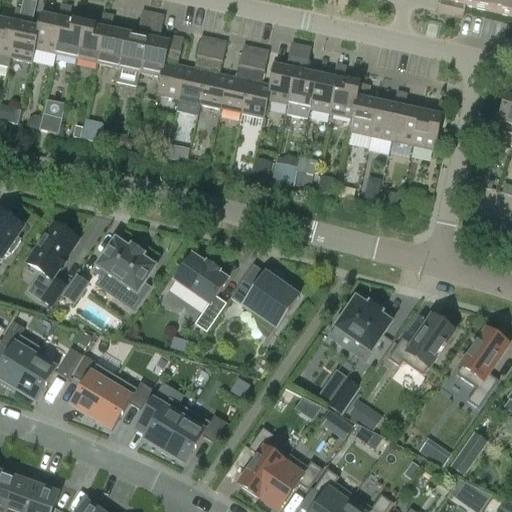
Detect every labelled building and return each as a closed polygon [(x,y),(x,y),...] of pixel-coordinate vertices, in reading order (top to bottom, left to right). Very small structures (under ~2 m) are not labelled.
[(511,0),(439,0),(437,14),(462,20),(463,15),(465,8),(511,18),(511,0)] [(24,20),(13,17),(12,24),(17,25),(10,60),(31,65),(34,52),(38,30),(28,27),(33,4),(22,1),(20,12),(25,13),(24,20)] [(60,7),(59,14),(69,16),(71,9),(60,7)] [(15,11),(13,17),(24,20),(25,13),(20,12),(15,11)] [(59,14),(57,20),(63,21),(55,56),(76,61),(84,26),(68,22),(69,16),(59,14)] [(34,52),(55,56),(63,21),(57,20),(41,16),(38,30),(34,52)] [(102,16),(101,23),(111,25),(113,18),(102,16)] [(17,25),(12,24),(0,21),(0,67),(8,69),(10,60),(17,25)] [(101,23),(99,29),(105,30),(97,65),(118,70),(126,35),(110,31),(111,25),(101,23)] [(76,61),(97,65),(105,30),(99,29),(84,26),(76,61)] [(139,75),(161,79),(168,44),(152,41),(154,34),(143,32),(142,38),(147,40),(139,75)] [(136,90),(139,75),(147,40),(142,38),(126,35),(118,70),(115,86),(136,90)] [(169,38),(168,44),(161,79),(156,97),(178,102),(185,70),(177,68),(183,41),(169,38)] [(200,38),(199,44),(212,47),(213,41),(200,38)] [(213,41),(212,47),(225,50),(226,44),(213,41)] [(178,102),(199,107),(212,47),(199,44),(193,71),(185,70),(178,102)] [(274,67),(269,88),(270,88),(267,102),(267,103),(288,107),(295,72),(290,71),(292,64),(302,66),(304,60),(298,59),(301,48),(291,45),(286,70),(274,67)] [(220,111),(227,79),(219,77),(225,50),(212,47),(199,107),(220,111)] [(241,53),(254,56),(256,50),(243,48),(241,53)] [(309,112),(317,77),(305,74),(311,50),(301,48),(298,59),(304,60),(302,66),(292,64),(290,71),(295,72),(288,107),(309,112)] [(268,53),(256,50),(254,56),(267,59),(268,53)] [(220,111),(242,116),(254,56),(241,53),(236,80),(227,79),(220,111)] [(267,59),(254,56),(242,116),(263,120),(267,103),(267,102),(270,88),(269,88),(261,86),(267,59)] [(335,67),(334,73),(344,75),(346,69),(335,67)] [(334,73),(332,80),(338,81),(330,116),(351,121),(359,86),(343,82),(344,75),(334,73)] [(309,112),(330,116),(338,81),(332,80),(317,77),(309,112)] [(511,86),(509,85),(490,147),(511,153),(511,86)] [(348,134),(370,139),(377,104),(366,101),(369,88),(359,86),(351,121),(348,134)] [(395,100),(405,102),(407,96),(396,94),(395,100)] [(391,144),(412,148),(420,113),(404,109),(405,102),(395,100),(393,107),(398,108),(391,144)] [(435,116),(420,113),(412,148),(434,153),(444,104),(438,103),(435,116)] [(393,107),(377,104),(370,139),(391,144),(398,108),(393,107)] [(43,115),(39,130),(59,135),(62,119),(43,115)] [(277,157),(274,185),(314,189),(317,162),(277,157)] [(493,183),(481,179),(478,188),(491,191),(493,183)] [(511,198),(511,189),(504,187),(501,195),(511,198)] [(23,230),(0,214),(0,264),(7,254),(11,257),(21,242),(17,239),(23,230)] [(67,258),(79,240),(74,237),(75,237),(61,227),(61,228),(56,225),(28,264),(42,273),(38,279),(48,286),(59,269),(62,271),(63,269),(62,268),(66,261),(68,262),(69,260),(67,258)] [(113,299),(134,314),(150,290),(143,286),(155,269),(141,260),(143,257),(131,248),(129,252),(115,242),(94,273),(118,290),(113,299)] [(227,282),(218,276),(219,274),(207,266),(206,267),(192,258),(175,283),(209,307),(196,326),(207,334),(226,307),(215,300),(227,282)] [(265,277),(250,298),(238,289),(230,301),(242,309),(242,310),(243,312),(247,306),(263,316),(260,328),(271,335),(262,348),(264,349),(298,300),(265,277)] [(74,306),(88,286),(77,278),(63,298),(74,306)] [(55,281),(40,302),(52,310),(66,289),(55,281)] [(351,354),(365,364),(392,325),(380,317),(382,314),(369,305),(367,308),(356,300),(335,330),(357,345),(351,354)] [(423,378),(454,334),(450,331),(436,321),(432,319),(412,348),(402,341),(388,361),(399,369),(403,364),(423,378)] [(0,382),(15,392),(40,350),(20,338),(25,331),(13,324),(1,344),(12,351),(0,370),(0,382)] [(505,344),(490,334),(490,335),(486,332),(456,377),(476,390),(467,403),(478,411),(498,383),(488,376),(508,347),(504,345),(505,344)] [(92,339),(85,335),(79,345),(86,349),(92,339)] [(40,350),(15,392),(35,404),(58,367),(39,355),(41,351),(40,350)] [(83,358),(72,352),(58,376),(68,382),(83,358)] [(91,421),(116,379),(96,367),(97,366),(86,358),(73,379),(84,386),(71,408),(91,421)] [(116,379),(91,421),(111,433),(128,405),(140,412),(152,392),(141,385),(136,391),(116,379)] [(359,390),(346,381),(328,407),(341,417),(359,390)] [(143,443),(164,455),(189,413),(169,401),(173,394),(162,387),(149,407),(161,414),(143,443)] [(317,420),(322,406),(303,399),(298,413),(317,420)] [(360,402),(351,415),(375,431),(384,417),(360,402)] [(189,413),(164,455),(184,467),(201,439),(213,446),(225,425),(213,418),(209,425),(189,413)] [(347,440),(351,430),(329,420),(325,429),(347,440)] [(378,450),(386,440),(364,425),(357,435),(378,450)] [(259,500),(289,457),(271,444),(274,439),(263,431),(249,451),(259,458),(239,486),(242,488),(242,489),(256,499),(256,498),(259,500)] [(489,443),(475,433),(451,469),(465,478),(489,443)] [(422,455),(445,467),(452,455),(428,442),(422,455)] [(289,457),(259,500),(276,511),(279,511),(298,486),(308,493),(322,472),(311,464),(307,469),(289,457)] [(343,511),(354,498),(335,485),(339,480),(327,472),(313,492),(323,499),(314,511),(343,511)] [(0,511),(5,511),(16,483),(0,477),(0,511)] [(453,495),(476,511),(483,511),(491,501),(464,480),(453,495)] [(28,511),(37,490),(16,483),(5,511),(28,511)] [(52,511),(58,498),(37,490),(28,511),(52,511)] [(354,498),(343,511),(387,511),(392,506),(381,498),(372,510),(354,498)]
